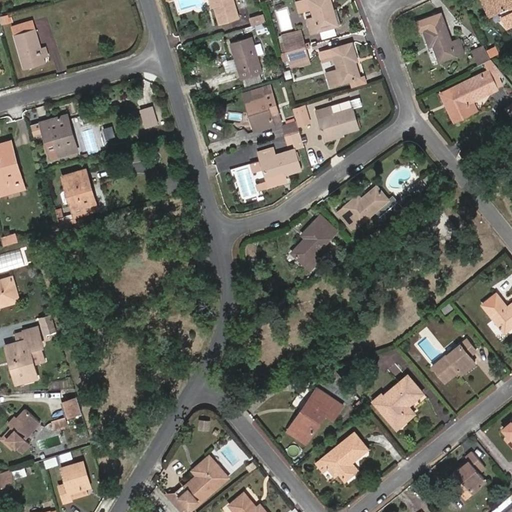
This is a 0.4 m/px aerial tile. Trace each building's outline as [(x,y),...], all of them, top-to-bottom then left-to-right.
[(213,0),(214,4),(220,24),(240,18),(234,0),(213,0)] [(331,0),(302,0),(299,1),(301,12),(313,8),(315,16),(309,18),(313,32),(342,23),(337,6),(334,7),(331,0)] [(511,0),(486,0),(484,1),(490,14),(499,10),(508,27),(511,25),(511,0)] [(258,23),(267,20),(264,12),(251,16),(254,24),(258,23)] [(424,29),(446,21),(443,12),(416,21),(420,31),(424,29)] [(0,16),(2,25),(15,22),(13,13),(0,16)] [(34,19),(13,25),(15,34),(36,28),(34,19)] [(260,31),(269,29),(267,20),(258,23),(260,31)] [(453,40),(446,21),(424,29),(430,46),(435,45),(440,61),(466,52),(460,38),(453,40)] [(41,47),(36,28),(15,34),(25,68),(45,62),(44,57),(41,47)] [(284,40),(303,36),(301,29),(282,34),(284,40)] [(263,70),(253,36),(232,42),(242,77),(263,70)] [(286,50),(305,45),(303,36),(284,40),(286,50)] [(359,60),(354,42),(322,51),(325,61),(335,58),(339,69),(327,72),(331,86),(361,77),(356,60),(359,60)] [(44,57),(50,56),(47,45),(41,47),(44,57)] [(289,59),(308,54),(305,45),(286,50),(289,59)] [(475,50),(480,63),(484,62),(492,58),(485,45),(475,50)] [(283,61),(289,59),(286,50),(281,52),(283,61)] [(292,69),(310,64),(308,54),(289,59),(292,69)] [(229,71),(238,69),(236,58),(227,60),(229,71)] [(469,102),(473,100),(497,89),(498,86),(504,83),(492,58),(484,62),(488,70),(442,91),(450,107),(456,105),(462,119),(473,113),(469,102)] [(264,86),(251,89),(252,95),(266,92),(264,86)] [(266,92),(252,95),(246,97),(251,114),(255,113),(259,129),(282,122),(278,107),(271,109),(266,92)] [(354,107),(352,100),(332,106),(333,113),(354,107)] [(473,113),(478,111),(473,100),(469,102),(473,113)] [(450,107),(456,121),(462,119),(456,105),(450,107)] [(153,106),(141,109),(144,122),(157,119),(153,106)] [(333,113),(332,106),(317,110),(325,135),(342,130),(342,133),(360,128),(354,107),(333,113)] [(300,125),(311,122),(307,111),(297,113),(300,125)] [(74,131),(69,113),(65,114),(70,132),(74,131)] [(251,114),(255,130),(259,129),(255,113),(251,114)] [(70,132),(65,114),(40,121),(46,140),(53,138),(58,157),(79,151),(74,131),(70,132)] [(158,124),(157,119),(144,122),(146,127),(158,124)] [(300,131),(297,122),(290,124),(292,133),(300,131)] [(114,124),(105,127),(111,142),(120,138),(114,124)] [(287,135),(292,133),(290,124),(283,126),(285,135),(287,135)] [(325,135),(326,140),(343,135),(342,133),(342,130),(325,135)] [(289,142),(302,138),(300,131),(292,133),(287,135),(289,142)] [(51,159),(58,157),(53,138),(46,140),(51,159)] [(20,168),(12,139),(0,142),(0,185),(20,180),(17,168),(20,168)] [(276,154),(274,147),(259,151),(269,185),(287,180),(286,173),(302,168),(296,148),(276,154)] [(262,159),(252,161),(254,170),(264,168),(262,159)] [(0,185),(0,186),(2,194),(26,188),(20,168),(17,168),(20,180),(0,185)] [(96,210),(88,184),(92,183),(87,168),(63,175),(75,216),(96,210)] [(436,180),(430,173),(424,178),(429,185),(436,180)] [(417,187),(421,193),(429,185),(424,178),(421,180),(423,183),(417,187)] [(96,210),(99,209),(92,183),(88,184),(96,210)] [(386,221),(404,207),(394,194),(389,197),(379,184),(364,197),(361,193),(339,210),(354,228),(377,209),(386,221)] [(318,252),(339,230),(323,214),(303,234),(307,237),(294,252),(311,269),(322,257),(318,252)] [(6,247),(19,243),(18,235),(4,239),(6,247)] [(0,265),(1,271),(29,263),(25,248),(0,254),(0,265)] [(0,302),(15,299),(11,283),(0,285),(0,302)] [(511,304),(508,308),(497,294),(484,305),(506,332),(511,327),(511,304)] [(0,307),(16,303),(15,299),(0,302),(0,307)] [(42,337),(57,333),(51,315),(38,319),(42,337)] [(25,340),(16,343),(8,345),(14,366),(11,367),(16,383),(36,378),(32,364),(29,350),(41,347),(37,328),(23,331),(25,340)] [(23,331),(14,333),(16,343),(25,340),(23,331)] [(476,350),(467,338),(433,365),(445,381),(458,371),(457,369),(458,368),(462,373),(475,362),(470,355),(476,350)] [(11,367),(14,366),(8,345),(5,346),(11,367)] [(32,364),(44,361),(41,347),(29,350),(32,364)] [(410,406),(411,405),(426,393),(411,375),(385,396),(390,402),(383,408),(400,428),(413,418),(404,407),(408,403),(410,406)] [(321,389),(318,387),(309,400),(313,403),(321,389)] [(335,418),(344,404),(321,389),(313,403),(309,400),(302,409),(306,411),(293,428),(309,439),(327,413),(335,418)] [(383,408),(390,402),(385,396),(378,402),(383,408)] [(69,418),(81,415),(76,399),(64,402),(69,418)] [(413,418),(418,414),(411,405),(410,406),(408,403),(404,407),(413,418)] [(288,429),(306,443),(309,439),(293,428),(306,411),(302,409),(288,429)] [(10,421),(6,426),(10,430),(12,433),(5,441),(13,448),(19,455),(28,446),(23,441),(38,425),(24,411),(16,421),(13,424),(10,421)] [(62,430),(68,428),(66,419),(60,420),(62,430)] [(62,430),(60,420),(54,422),(56,432),(62,430)] [(214,424),(205,424),(205,433),(214,433),(214,424)] [(0,443),(9,452),(13,448),(5,441),(12,433),(10,430),(0,441),(0,443)] [(369,449),(356,432),(323,459),(330,467),(336,475),(338,474),(342,474),(347,480),(356,473),(350,464),(355,460),(369,449)] [(459,473),(457,470),(448,477),(465,497),(481,485),(478,482),(485,476),(481,471),(479,469),(485,465),(474,450),(467,456),(469,460),(463,465),(465,468),(459,473)] [(60,466),(60,463),(72,460),(70,454),(49,460),(51,468),(60,466)] [(185,485),(177,492),(188,506),(192,510),(230,477),(211,456),(200,465),(201,474),(187,487),(185,485)] [(325,471),(330,467),(323,459),(319,462),(325,471)] [(356,473),(361,469),(355,460),(350,464),(356,473)] [(84,490),(85,489),(81,474),(85,473),(82,463),(60,469),(65,485),(57,487),(61,504),(69,503),(69,500),(85,496),(84,490)] [(0,489),(10,487),(6,472),(3,473),(5,481),(0,481),(0,489)] [(85,489),(89,488),(85,473),(81,474),(85,489)] [(481,485),(487,479),(485,476),(478,482),(481,485)] [(182,511),(188,506),(177,492),(165,492),(182,511)] [(258,507),(247,492),(231,504),(237,511),(268,511),(262,504),(258,507)]
